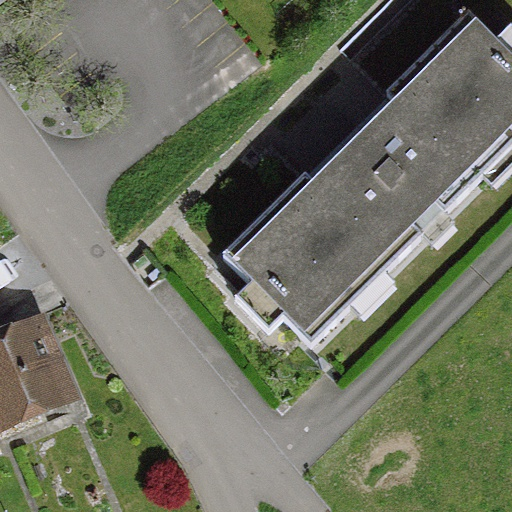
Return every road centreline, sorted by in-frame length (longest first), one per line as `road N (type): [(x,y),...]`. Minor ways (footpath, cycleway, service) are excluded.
road 1 (residential): [(0,154),(244,471)]
road 2 (unknown): [(244,471),(382,366),(511,226)]
